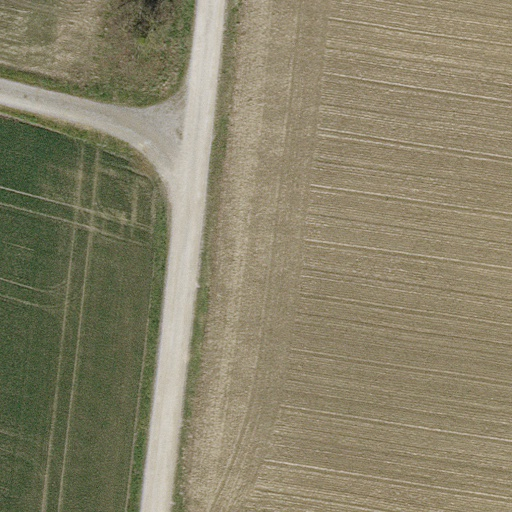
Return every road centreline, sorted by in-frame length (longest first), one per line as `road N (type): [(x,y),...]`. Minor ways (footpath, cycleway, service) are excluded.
road 1 (track): [(157,511),(213,0)]
road 2 (track): [(0,95),(199,147)]
